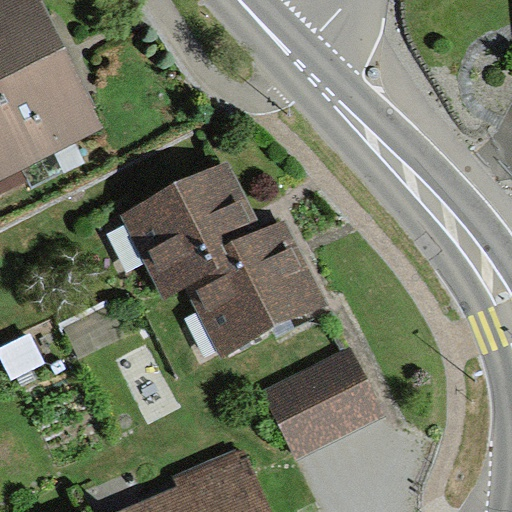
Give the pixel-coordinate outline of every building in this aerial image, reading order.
[(0,0),(0,188),(102,136),(31,0),(0,0)] [(228,169),(123,221),(162,302),(191,289),(231,270),(225,257),(263,239),(228,169)] [(191,289),(226,362),(330,315),(290,227),(263,239),(225,257),(231,270),(191,289)] [(352,348),(261,391),(295,464),(387,421),(352,348)] [(270,511),(244,451),(175,481),(178,489),(124,511),(270,511)]
